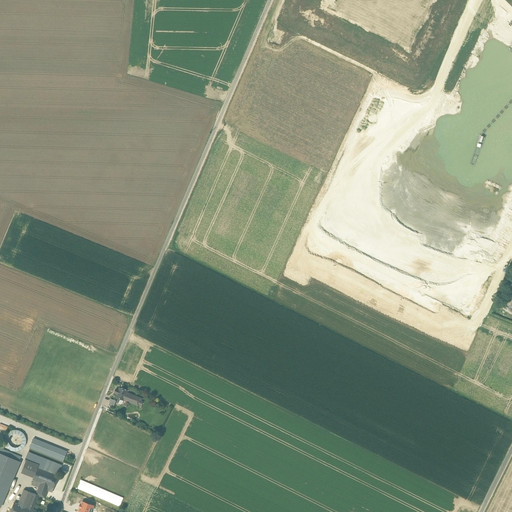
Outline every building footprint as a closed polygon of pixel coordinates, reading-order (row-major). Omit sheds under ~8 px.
[(127,391),(119,388),(120,388),(119,390),(116,389),(116,390),(117,390),(116,393),(117,394),(115,397),(118,398),(117,402),(122,404),(124,399),(137,405),(139,406),(140,405),(141,406),(143,402),(141,401),(142,400),(140,399),(140,398),(127,392),(127,391)] [(13,452),(17,452),(20,451),(23,449),(25,446),(26,443),(26,439),(25,436),(23,433),(20,431),(17,430),(14,430),(11,431),(8,433),(6,436),(5,439),(5,442),(6,446),(8,448),(10,450),(13,452)] [(67,451),(33,438),(29,448),(63,461),(67,451)] [(21,459),(0,449),(0,454),(20,463),(21,459)] [(28,452),(25,459),(39,465),(38,468),(58,476),(62,465),(28,452)] [(0,506),(1,507),(20,463),(0,454),(0,506)] [(39,465),(25,459),(20,470),(35,476),(38,468),(39,465)] [(58,476),(38,468),(35,476),(33,480),(40,483),(39,486),(48,490),(49,486),(54,488),(58,476)] [(48,490),(39,486),(39,487),(36,494),(39,495),(45,498),(48,490)] [(34,493),(24,489),(18,504),(32,509),(33,509),(39,495),(36,494),(34,493)] [(18,504),(14,502),(10,511),(31,511),(32,509),(18,504)] [(82,502),(81,504),(80,504),(79,508),(80,508),(79,511),(81,511),(91,511),(93,506),(82,502)]
